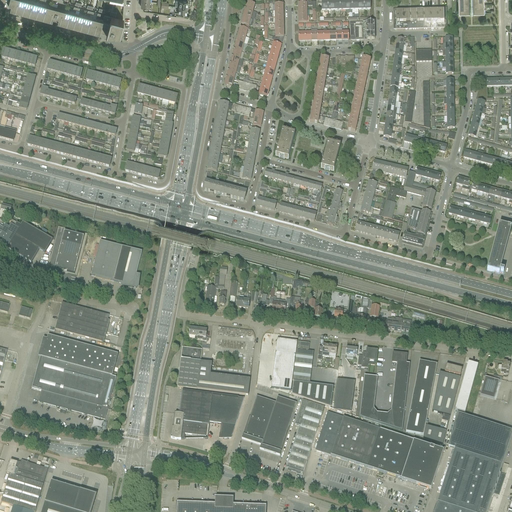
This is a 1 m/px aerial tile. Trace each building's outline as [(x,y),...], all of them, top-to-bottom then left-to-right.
[(10,10),(52,21),(53,19),(58,21),(58,22),(100,33),(106,35),(119,39),(124,20),(112,16),(111,17),(104,15),(103,20),(27,0),(9,0),(9,5),(11,5),(10,10)] [(457,0),(457,1),(458,1),(459,10),(457,10),(458,13),(459,13),(459,14),(469,13),(473,13),(484,13),(485,13),(485,9),(484,9),(483,0),(457,0)] [(308,10),(308,7),(312,7),(312,11),(315,11),(315,2),(310,2),(310,3),(308,3),(308,2),(303,2),(303,4),(297,4),(298,11),(306,11),(306,10),(308,10)] [(252,13),(254,6),(246,3),(244,11),(252,13)] [(437,10),(430,11),(430,30),(438,30),(437,10)] [(445,10),(437,10),(438,30),(445,29),(445,10)] [(252,13),(244,11),(242,18),(253,21),(254,21),(256,14),(252,13)] [(394,11),(394,31),(409,30),(409,11),(394,11)] [(243,26),(250,27),(251,28),(253,21),(242,18),(240,25),(243,26)] [(374,41),(374,23),(349,23),(349,33),(349,42),(374,41)] [(239,29),(237,36),(245,38),(247,31),(242,30),(239,29)] [(283,38),(283,31),(275,32),(275,37),(272,38),(269,37),(268,40),(278,42),(279,38),(283,38)] [(243,45),(245,38),(246,38),(237,36),(235,43),(243,45)] [(404,47),(406,39),(401,39),(401,41),(397,40),(396,46),(403,47),(404,47)] [(241,53),(243,45),(235,43),(233,51),(231,57),(239,60),(241,53)] [(281,46),(273,44),(271,50),(279,52),(281,46)] [(35,67),(37,58),(3,49),(1,58),(35,67)] [(277,59),(279,52),(271,50),(269,57),(277,59)] [(237,67),(239,60),(231,57),(229,65),(237,67)] [(275,65),(277,59),(269,57),(267,63),(275,65)] [(344,66),(344,59),(335,59),(335,58),(335,61),(332,61),(331,69),(334,69),(334,67),(335,66),(340,66),(342,66),(341,70),(344,70),(344,66)] [(346,71),(347,66),(352,66),(352,59),(344,59),(344,66),(344,70),(345,70),(346,71)] [(325,77),(328,61),(321,60),(320,64),(319,64),(318,69),(319,69),(318,76),(325,77)] [(368,70),(369,61),(362,60),(360,68),(368,70)] [(48,62),(46,71),(81,79),(83,70),(48,62)] [(267,63),(266,69),(265,70),(264,77),(272,79),(274,72),(275,65),(267,63)] [(235,74),(237,67),(229,65),(227,72),(235,74)] [(364,85),(366,79),(366,80),(367,74),(368,70),(360,68),(357,84),(364,85)] [(120,90),(122,80),(87,72),(85,81),(120,90)] [(233,81),(235,74),(227,72),(225,79),(233,81)] [(19,109),(27,111),(35,77),(27,75),(19,109)] [(315,91),(323,93),(325,77),(318,76),(317,81),(316,81),(315,87),(316,87),(315,91)] [(270,85),(272,79),(264,77),(262,83),(270,85)] [(232,86),(233,81),(225,79),(223,86),(236,90),(236,89),(236,88),(232,86)] [(44,80),(40,96),(76,105),(77,98),(53,92),(54,90),(61,92),(64,82),(56,80),(55,83),(44,80)] [(247,84),(243,83),(238,82),(236,88),(236,89),(245,91),(247,84)] [(268,92),(270,85),(262,83),(260,89),(268,92)] [(255,93),(256,87),(252,86),(247,84),(245,91),(255,94),(255,93)] [(361,101),(361,99),(362,97),(363,97),(364,91),(363,91),(364,85),(357,84),(354,100),(361,101)] [(139,86),(136,95),(176,104),(178,95),(139,86)] [(267,98),(268,92),(260,89),(259,94),(255,93),(255,94),(254,95),(267,98)] [(314,101),(313,107),(320,108),(323,93),(315,91),(314,96),(314,95),(313,101),(314,101)] [(360,105),(361,101),(354,100),(352,107),(350,107),(350,109),(351,110),(352,110),(350,115),(358,117),(359,111),(361,106),(360,105)] [(225,122),(228,107),(232,109),(233,106),(229,104),(229,105),(219,103),(220,103),(219,107),(216,120),(225,122)] [(134,116),(142,116),(142,106),(135,105),(134,116)] [(239,116),(241,109),(233,106),(232,109),(231,112),(234,113),(234,114),(235,115),(239,116)] [(313,107),(312,113),(311,113),(310,118),(311,118),(310,123),(317,124),(320,108),(313,107)] [(248,118),(250,113),(250,111),(242,109),(240,116),(241,116),(247,118),(248,118)] [(147,115),(147,118),(154,120),(157,111),(151,110),(150,116),(147,115)] [(261,121),(263,114),(255,112),(255,113),(255,112),(255,111),(251,110),(250,111),(250,113),(255,115),(254,120),(261,121)] [(158,158),(167,159),(174,114),(165,112),(158,158)] [(116,136),(117,129),(58,115),(56,122),(116,136)] [(350,115),(347,131),(354,133),(355,128),(356,128),(357,123),(356,123),(358,117),(350,115)] [(132,117),(127,152),(135,153),(141,118),(132,117)] [(332,128),(334,122),(331,121),(325,119),(323,127),(323,126),(332,128)] [(222,139),(225,122),(216,120),(216,124),(214,137),(222,139)] [(260,128),(261,121),(254,120),(253,127),(260,128)] [(341,132),(343,124),(337,122),(334,122),(332,128),(341,131),(340,132),(341,132)] [(7,141),(10,129),(5,128),(4,130),(4,131),(2,139),(7,141)] [(74,136),(75,134),(69,133),(70,130),(64,128),(62,133),(74,136)] [(16,131),(11,129),(10,129),(7,141),(13,142),(16,131)] [(292,146),(295,135),(282,131),(279,142),(277,142),(276,145),(278,145),(275,156),(288,160),(291,149),(293,149),(294,146),(292,146)] [(76,138),(74,144),(78,145),(79,142),(87,144),(88,138),(78,135),(77,139),(76,138)] [(219,155),(222,139),(214,137),(213,141),(211,150),(211,154),(219,155)] [(28,138),(26,147),(110,167),(112,158),(28,138)] [(103,148),(105,142),(92,139),(91,145),(103,148)] [(337,158),(340,147),(327,143),(324,154),(322,154),(322,157),(324,157),(321,168),(333,172),(336,161),(338,161),(339,158),(337,158)] [(255,157),(256,150),(248,149),(247,155),(246,162),(254,163),(255,157)] [(476,155),(475,162),(481,163),(483,154),(483,153),(478,151),(476,155)] [(216,172),(219,155),(211,154),(210,157),(208,167),(208,170),(207,170),(207,171),(216,172)] [(486,165),(488,158),(489,156),(483,154),(481,163),(486,165)] [(160,170),(163,160),(155,158),(152,168),(160,170)] [(504,169),(505,163),(506,160),(501,158),(500,161),(498,168),(504,169)] [(374,162),(372,170),(375,171),(375,172),(378,172),(383,173),(383,174),(385,174),(385,173),(389,174),(391,166),(386,165),(382,164),(378,163),(374,162)] [(126,164),(124,173),(159,180),(161,171),(126,164)] [(391,166),(389,174),(392,175),(392,176),(394,176),(399,177),(399,178),(402,178),(402,177),(405,178),(407,170),(403,169),(399,168),(395,167),(391,166)] [(271,180),(273,173),(266,171),(264,178),(271,180)] [(278,181),(280,175),(273,173),(271,180),(278,181)] [(413,183),(415,176),(415,174),(409,173),(405,185),(405,186),(412,188),(412,186),(413,183)] [(285,183),(286,177),(280,175),(278,181),(285,183)] [(301,181),(293,179),(286,177),(285,183),(292,185),(300,187),(301,181)] [(468,186),(469,182),(464,180),(462,187),(461,189),(469,191),(470,187),(468,186)] [(307,189),(308,183),(301,181),(300,187),(307,189)] [(206,182),(204,191),(211,193),(211,195),(213,195),(213,194),(220,196),(223,187),(212,184),(206,182)] [(379,185),(368,182),(367,188),(375,191),(377,191),(379,185)] [(307,189),(314,191),(315,185),(308,183),(307,189)] [(313,195),(315,195),(316,191),(320,193),(322,186),(315,185),(314,191),(313,195)] [(472,185),(472,187),(470,187),(469,191),(468,194),(470,195),(471,191),(477,193),(478,186),(472,185)] [(431,210),(433,201),(435,194),(412,188),(405,186),(403,192),(399,191),(390,188),(382,218),(391,221),(396,204),(394,204),(396,197),(405,199),(407,193),(424,198),(422,208),(431,210)] [(237,200),(239,191),(223,187),(220,196),(227,198),(227,199),(229,200),(230,198),(237,200)] [(373,196),(375,191),(367,188),(365,194),(373,196)] [(262,208),(265,200),(264,200),(266,191),(260,189),(259,193),(263,194),(261,200),(258,199),(256,207),(262,208)] [(493,199),(494,197),(496,191),(490,189),(488,196),(488,198),(493,199)] [(244,202),(247,193),(241,192),(239,191),(237,200),(244,202)] [(334,198),(340,199),(342,192),(336,191),(335,194),(334,198)] [(372,202),(373,196),(365,194),(364,200),(372,202)] [(338,206),(340,199),(334,198),(332,204),(338,206)] [(268,210),(270,202),(265,200),(262,208),(268,210)] [(370,208),(372,202),(364,200),(362,206),(370,208)] [(274,212),(276,205),(276,203),(270,202),(268,210),(274,212)] [(287,206),(285,214),(290,216),(293,208),(293,205),(287,203),(287,206)] [(337,213),(338,206),(332,204),(330,211),(337,213)] [(285,214),(287,206),(281,205),(279,213),(285,214)] [(369,214),(370,208),(362,206),(360,212),(369,214)] [(296,217),(298,209),(293,208),(290,216),(296,217)] [(302,219),(304,211),(298,209),(296,217),(302,219)] [(308,221),(310,213),(304,211),(302,219),(308,221)] [(335,220),(337,213),(330,211),(329,218),(335,220)] [(430,214),(422,212),(421,213),(412,211),(406,235),(404,234),(402,242),(421,248),(423,240),(422,239),(423,236),(424,237),(428,223),(427,223),(429,214),(430,214)] [(472,221),(474,213),(468,211),(467,213),(466,219),(472,221)] [(314,222),(316,215),(316,214),(310,213),(308,221),(314,222)] [(477,223),(480,214),(474,213),(472,221),(477,223)] [(333,227),(335,220),(329,218),(327,225),(333,227)] [(53,240),(22,223),(20,226),(17,224),(15,227),(11,225),(9,228),(5,226),(3,229),(0,227),(0,245),(7,250),(31,264),(33,259),(39,250),(45,253),(53,240)] [(397,243),(399,234),(358,223),(355,232),(356,232),(359,233),(368,236),(368,235),(376,237),(376,238),(385,240),(392,242),(397,243)] [(500,271),(508,239),(509,236),(511,229),(499,226),(497,233),(487,271),(499,274),(503,275),(504,272),(500,271)] [(74,275),(84,237),(64,232),(55,269),(67,272),(66,273),(74,275)] [(136,277),(142,253),(100,242),(91,276),(122,284),(122,286),(137,288),(138,277),(136,277)] [(292,279),(282,276),(282,281),(281,285),(291,287),(292,279)] [(235,298),(237,284),(230,283),(229,298),(235,298)] [(207,288),(206,288),(205,291),(207,291),(207,292),(205,302),(207,302),(207,303),(212,303),(212,302),(213,303),(215,289),(207,288)] [(264,306),(268,306),(269,302),(266,301),(266,296),(262,296),(262,301),(258,300),(256,310),(257,310),(257,311),(260,311),(260,310),(264,311),(264,306)] [(290,301),(289,305),(296,306),(295,315),(301,316),(301,313),(302,313),(303,310),(302,310),(302,302),(299,302),(300,299),(290,298),(290,301)] [(357,307),(353,307),(351,320),(358,321),(357,325),(358,325),(359,325),(360,326),(361,325),(364,325),(364,320),(366,320),(367,310),(368,310),(368,309),(368,310),(369,300),(370,300),(361,298),(360,309),(357,308),(357,307)] [(289,312),(289,305),(290,301),(285,300),(285,302),(279,301),(278,313),(284,314),(285,311),(289,312)] [(372,301),(369,300),(368,310),(371,310),(370,317),(377,319),(379,307),(371,306),(372,301)] [(322,310),(318,309),(319,305),(315,304),(315,301),(309,301),(308,308),(314,309),(313,313),(314,313),(314,317),(317,318),(319,318),(320,318),(321,318),(321,314),(322,314),(322,310)] [(0,311),(7,314),(9,306),(0,303),(0,311)] [(102,343),(109,316),(62,303),(55,330),(102,343)] [(21,308),(19,317),(30,320),(32,311),(21,308)] [(344,321),(346,311),(335,310),(334,318),(341,319),(341,321),(344,321)] [(387,319),(385,331),(400,333),(401,324),(402,319),(395,318),(395,320),(387,319)] [(410,325),(401,324),(400,333),(409,334),(409,333),(410,332),(410,328),(410,327),(410,325)] [(197,341),(198,330),(193,329),(193,328),(190,328),(190,329),(189,329),(189,328),(189,332),(188,332),(188,333),(188,336),(194,337),(194,340),(197,341)] [(206,338),(206,335),(206,334),(206,331),(205,331),(205,330),(202,329),(202,330),(198,330),(197,341),(206,342),(207,338),(206,338)] [(112,377),(118,355),(48,336),(47,340),(42,339),(38,357),(40,357),(32,389),(41,392),(39,403),(104,421),(116,378),(112,377)] [(277,340),(276,347),(296,350),(297,342),(277,340)] [(296,350),(296,355),(292,381),(305,383),(310,383),(313,352),(308,352),(309,344),(297,342),(296,350)] [(322,357),(328,358),(330,346),(323,345),(322,352),(318,352),(317,360),(322,361),(322,357)] [(328,358),(335,359),(337,347),(336,347),(336,346),(335,346),(334,346),(333,346),(333,347),(330,346),(328,358)] [(248,396),(250,380),(199,374),(202,350),(182,348),(177,388),(248,396)] [(345,355),(350,356),(356,356),(357,355),(357,350),(346,348),(345,355)] [(366,353),(362,353),(362,356),(361,367),(361,368),(368,369),(369,360),(375,361),(376,352),(367,351),(366,353)] [(275,353),(271,389),(291,391),(295,355),(275,353)] [(393,356),(392,363),(396,363),(405,364),(406,356),(395,355),(395,356),(394,357),(393,356)] [(419,362),(406,432),(423,436),(437,365),(419,362)] [(468,362),(455,411),(465,413),(478,365),(468,362)] [(509,369),(510,364),(507,364),(507,363),(503,362),(502,366),(501,366),(500,373),(503,374),(503,375),(508,375),(508,369),(509,369)] [(396,363),(395,371),(409,373),(409,365),(405,364),(396,363)] [(439,373),(432,412),(450,417),(460,379),(459,378),(460,376),(462,369),(446,365),(444,372),(445,372),(445,375),(439,373)] [(395,371),(394,380),(408,381),(409,373),(395,371)] [(364,377),(363,385),(377,387),(378,378),(364,377)] [(499,382),(485,378),(480,396),(494,400),(499,382)] [(351,412),(355,382),(337,380),(337,382),(333,409),(351,412)] [(394,380),(393,388),(407,390),(408,381),(394,380)] [(292,395),(330,408),(333,387),(293,382),(292,395)] [(363,385),(362,393),(376,395),(377,387),(363,385)] [(393,388),(392,397),(406,398),(407,390),(393,388)] [(362,393),(361,402),(375,403),(376,395),(362,393)] [(261,446),(260,450),(279,456),(296,404),(277,398),(275,403),(256,397),(242,440),(261,446)] [(392,397),(392,405),(405,407),(406,398),(392,397)] [(304,469),(324,407),(312,403),(303,400),(295,425),(299,426),(286,468),(303,474),(304,469)] [(361,402),(360,410),(374,412),(375,411),(375,403),(361,402)] [(392,405),(391,413),(392,414),(404,415),(405,407),(392,405)] [(360,410),(359,418),(372,422),(372,418),(376,414),(375,411),(374,412),(360,410)] [(315,451),(343,461),(381,473),(403,480),(415,442),(380,430),(327,413),(315,451)] [(391,413),(388,415),(390,418),(389,427),(397,430),(402,431),(404,415),(392,414),(391,413)] [(372,418),(372,422),(380,424),(382,414),(376,414),(372,418)] [(382,414),(380,424),(389,427),(390,418),(388,415),(382,414)] [(486,511),(493,494),(498,496),(504,477),(499,475),(511,433),(511,431),(457,414),(448,447),(454,449),(437,502),(437,503),(434,511),(486,511)] [(431,489),(443,451),(415,442),(403,480),(424,487),(431,489)] [(6,474),(9,475),(1,503),(31,511),(35,511),(48,470),(44,468),(44,469),(29,464),(29,463),(21,461),(20,464),(18,464),(18,463),(10,461),(6,474)] [(90,511),(95,495),(51,482),(41,511),(90,511)] [(177,503),(176,511),(265,511),(266,506),(230,505),(230,503),(217,502),(217,505),(177,503)]
